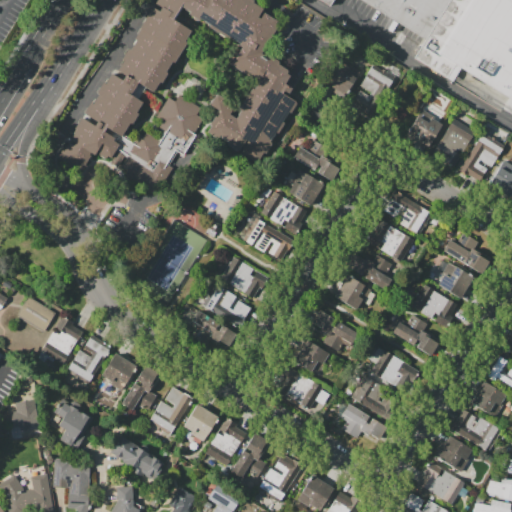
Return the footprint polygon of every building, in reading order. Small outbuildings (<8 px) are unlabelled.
[(193,134),(196,136),(183,157),(176,153),(168,167),(158,161),(151,172),(114,149),(109,157),(104,154),(102,156),(95,151),(92,155),(90,153),(79,172),(56,158),(62,149),(64,151),(69,142),(74,145),(75,143),(70,140),(77,130),(74,128),(81,117),(94,126),(97,122),(83,114),(90,102),(92,104),(98,94),(96,93),(102,82),(104,84),(110,74),(121,80),(124,75),(117,71),(123,61),(121,60),(131,45),(133,46),(136,40),(134,38),(140,29),(138,28),(144,18),(143,17),(149,6),(152,8),(156,0),(254,0),(252,2),(262,8),(257,17),(260,18),(263,13),(279,23),(261,53),(267,58),(269,55),(279,61),(277,64),(291,72),(284,83),(291,88),(287,93),(283,91),(281,93),(296,103),(290,114),(288,113),(283,121),(284,122),(277,134),(276,134),(270,143),(271,143),(260,162),(256,160),(255,162),(240,153),(241,151),(239,150),(239,151),(227,144),(228,142),(218,136),(216,139),(206,132),(210,126),(209,125),(214,116),(216,117),(219,111),(209,105),(216,94),(234,105),(229,114),(236,119),(241,111),(239,109),(252,88),(254,89),(259,81),(248,74),(247,76),(227,63),(232,56),(235,58),(241,47),(238,45),(239,43),(230,37),(229,40),(208,27),(209,25),(200,19),(198,22),(187,15),(189,12),(182,8),(175,20),(193,31),(174,62),(172,61),(167,69),(169,71),(161,84),(159,83),(153,92),(145,88),(139,98),(143,100),(137,110),(138,111),(131,123),(129,122),(122,134),(135,142),(139,135),(142,137),(145,133),(159,141),(165,130),(159,126),(162,121),(156,117),(168,98),(179,104),(183,98),(199,108),(196,115),(203,119),(193,134)] [(448,0),(425,39),(362,0),(332,0),(329,5),(320,0),(448,0)] [(511,100),(460,69),(453,80),(414,57),(425,39),(448,0),(511,0),(511,100)] [(394,46),(396,42),(406,47),(404,51),(394,46)] [(360,71),(345,96),(322,83),(337,59),(345,64),(347,62),(360,71)] [(373,122),(349,107),(359,90),(370,96),(372,93),(360,85),(372,65),(398,81),(373,122)] [(417,116),(428,123),(431,118),(441,124),(427,147),(406,134),(417,116)] [(453,118),(475,131),(453,167),(443,161),(445,158),(433,151),(453,118)] [(502,149),(492,166),(489,165),(484,173),(486,174),(481,183),(460,170),(475,145),(474,144),(480,135),(502,149)] [(299,147),(319,159),(321,155),(330,161),(329,163),(338,169),(331,181),(316,172),(320,167),(317,165),(313,171),(292,158),(299,147)] [(511,194),(511,196),(489,183),(499,167),(510,173),(511,169),(511,194)] [(323,184),(310,206),(287,192),(294,181),(299,184),(306,173),(323,184)] [(265,187),(271,191),(266,198),(261,194),(265,187)] [(394,191),(432,213),(419,234),(398,222),(399,219),(383,210),(394,191)] [(274,192),(306,211),(300,222),(302,224),(296,234),(284,227),(287,221),(284,219),(281,225),(261,213),(274,192)] [(258,220),(294,242),(282,261),(268,253),(273,244),(270,241),(263,253),(245,242),(258,220)] [(414,240),(401,262),(380,249),(384,243),(380,241),(376,247),(365,240),(372,229),(375,231),(382,220),(414,240)] [(205,232),(208,228),(216,232),(213,237),(205,232)] [(451,237),(457,241),(463,232),(478,242),(474,249),(480,253),(479,255),(486,259),(478,272),(467,265),(471,259),(467,257),(464,263),(443,251),(451,237)] [(385,290),(364,277),(368,271),(365,269),(361,275),(347,266),(355,253),(364,259),(365,257),(373,262),(377,255),(392,264),(387,274),(392,277),(385,290)] [(237,259),(268,278),(254,300),(224,281),(237,259)] [(438,284),(443,275),(442,274),(449,262),(473,276),(460,298),(438,284)] [(370,289),(357,310),(334,296),(346,275),(370,289)] [(250,308),(241,323),(215,307),(212,311),(202,305),(215,284),(225,290),(224,292),(250,308)] [(424,285),(457,305),(450,316),(451,317),(445,327),(434,320),(437,315),(434,313),(430,319),(410,307),(424,285)] [(0,307),(2,309),(8,299),(0,293),(0,307)] [(44,332),(18,317),(21,305),(29,297),(55,313),(44,332)] [(320,309),(357,332),(350,344),(344,340),(337,352),(322,342),(327,334),(320,329),(321,328),(312,323),(320,309)] [(198,311),(218,323),(215,329),(218,332),(222,325),(234,333),(226,346),(209,335),(210,333),(191,321),(198,311)] [(400,319),(406,323),(412,314),(427,323),(422,331),(429,335),(429,336),(437,341),(429,355),(416,347),(420,341),(416,339),(412,346),(391,333),(400,319)] [(63,365),(40,351),(54,329),(59,332),(67,319),(74,323),(72,326),(83,332),(63,365)] [(511,332),(511,353),(503,348),(511,332)] [(89,381),(67,369),(79,350),(90,356),(92,353),(83,348),(91,334),(111,346),(104,358),(103,357),(89,381)] [(306,339),(328,353),(322,364),(317,361),(310,372),(293,362),(306,339)] [(377,347),(425,375),(421,382),(409,375),(400,389),(370,371),(375,364),(369,360),(377,347)] [(100,375),(114,352),(136,366),(121,391),(108,383),(109,380),(100,375)] [(487,375),(500,354),(510,360),(503,372),(507,374),(511,365),(511,388),(496,378),(495,380),(487,375)] [(121,404),(144,365),(157,373),(152,382),(153,383),(148,391),(156,396),(147,411),(138,405),(134,411),(121,404)] [(322,404),(329,391),(286,367),(273,391),(307,410),(313,399),(322,404)] [(363,375),(400,397),(387,419),(350,397),(363,375)] [(483,381),(505,395),(498,406),(494,404),(487,414),(469,403),(483,381)] [(169,436),(147,423),(160,401),(172,408),(174,404),(165,399),(173,387),(192,398),(169,436)] [(37,425),(33,399),(13,402),(15,410),(8,411),(12,429),(37,425)] [(92,417),(73,449),(57,439),(63,429),(57,425),(61,418),(56,414),(64,400),(70,403),(71,402),(74,401),(80,404),(80,408),(79,409),(92,417)] [(219,416),(203,441),(189,433),(190,431),(183,427),(197,403),(219,416)] [(348,404),(368,416),(365,422),(368,424),(372,418),(387,427),(379,441),(362,430),(357,438),(341,428),(345,421),(340,417),(348,404)] [(463,409),(475,417),(477,415),(498,428),(485,449),(450,428),(455,419),(456,420),(463,409)] [(226,467),(216,461),(213,467),(200,459),(226,417),(237,424),(242,414),(252,420),(244,432),(246,434),(226,467)] [(254,432),(270,443),(260,460),(265,463),(256,479),(248,474),(244,479),(230,471),(254,432)] [(120,435),(140,447),(141,445),(143,444),(149,447),(149,450),(148,452),(164,462),(154,479),(144,473),(141,478),(131,471),(134,467),(110,452),(120,435)] [(449,435),(471,449),(467,456),(469,458),(460,472),(435,457),(449,435)] [(280,503),(257,489),(269,468),(281,475),(283,471),(272,464),(280,451),(302,465),(280,503)] [(511,459),(505,458),(503,474),(511,474),(511,459)] [(76,511),(77,510),(66,509),(67,494),(68,494),(68,489),(53,488),(54,459),(69,460),(69,465),(89,466),(88,489),(85,489),(84,494),(93,495),(93,502),(86,511),(76,511)] [(449,506),(417,487),(425,474),(422,472),(429,461),(464,483),(449,506)] [(46,474),(52,511),(36,511),(36,510),(24,511),(11,511),(0,491),(0,482),(14,474),(23,490),(32,489),(30,477),(46,474)] [(312,475),(333,488),(319,510),(311,505),(310,507),(297,499),(312,475)] [(487,493),(490,480),(500,482),(501,477),(511,478),(511,501),(497,499),(497,495),(494,494),(493,496),(488,495),(488,493),(487,493)] [(231,511),(212,511),(217,504),(208,499),(217,484),(240,498),(231,511)] [(132,506),(141,511),(140,511),(109,511),(116,502),(116,487),(132,486),(132,506)] [(195,496),(187,510),(189,511),(171,511),(173,509),(169,506),(180,487),(195,496)] [(399,511),(411,493),(422,500),(416,509),(420,511),(427,499),(447,511),(399,511)] [(473,511),(476,503),(490,505),(491,499),(510,503),(509,509),(510,509),(509,511),(473,511)] [(326,511),(334,500),(350,509),(348,511),(326,511)]
